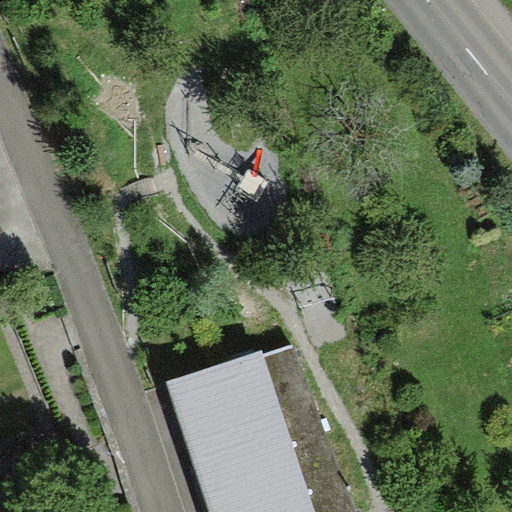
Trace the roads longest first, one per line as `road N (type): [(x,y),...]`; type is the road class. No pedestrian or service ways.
road 1 (residential): [(0,80),(122,376),(165,511)]
road 2 (secondary): [(423,0),(511,111)]
